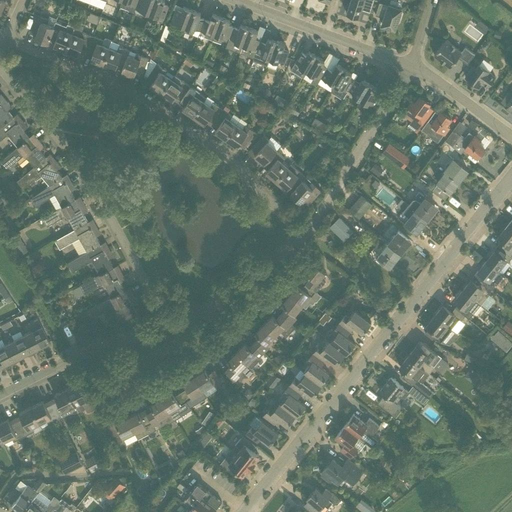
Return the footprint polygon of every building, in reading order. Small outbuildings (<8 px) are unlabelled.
[(123,0),(121,6),(135,11),(136,8),(138,0),(123,0)] [(150,13),(154,0),(138,0),(136,8),(150,13)] [(154,0),(150,13),(164,19),(169,5),(163,3),(164,0),(154,0)] [(350,0),(347,13),(349,13),(348,15),(356,18),(357,16),(359,17),(361,10),(370,13),(374,0),(350,0)] [(380,1),(375,14),(384,17),(382,24),(386,25),(386,26),(391,27),(395,28),(397,21),(399,22),(402,14),(400,13),(401,8),(402,2),(396,0),(390,0),(389,4),(380,1)] [(176,8),(172,19),(171,21),(185,27),(192,9),(183,6),(182,10),(176,8)] [(61,7),(59,14),(63,16),(63,15),(64,16),(67,9),(66,9),(66,8),(61,7)] [(201,12),(192,9),(185,27),(184,30),(193,34),(195,27),(200,29),(204,18),(199,17),(201,12)] [(200,29),(206,32),(204,35),(213,38),(221,16),(213,13),(210,21),(204,18),(200,29)] [(48,18),(37,14),(31,30),(37,32),(35,37),(48,42),(50,37),(54,26),(47,23),(48,18)] [(234,26),(229,24),(230,20),(221,16),(213,38),(222,42),(222,39),(228,41),(234,26)] [(56,39),(55,41),(54,45),(66,49),(75,26),(67,23),(66,25),(56,21),(54,26),(50,37),(56,39)] [(93,35),(82,31),(76,22),(75,26),(66,49),(79,54),(81,49),(87,51),(93,35)] [(484,33),(489,27),(484,23),(479,30),(484,33)] [(240,52),(249,27),(241,24),(239,28),(234,26),(228,41),(226,46),(240,52)] [(258,31),(249,27),(240,52),(254,57),(256,53),(260,40),(255,38),(258,31)] [(135,36),(137,30),(131,28),(129,34),(135,36)] [(501,38),(502,31),(496,29),(494,37),(501,38)] [(112,41),(112,40),(106,37),(104,38),(104,40),(93,35),(87,51),(93,54),(91,59),(103,64),(112,41)] [(254,57),(253,59),(267,65),(270,59),(276,41),(268,38),(266,42),(260,40),(256,53),(254,57)] [(434,55),(450,66),(458,56),(468,63),(475,53),(465,46),(461,51),(446,39),(434,55)] [(119,44),(112,41),(103,64),(116,69),(118,63),(123,66),(130,50),(119,45),(119,44)] [(270,59),(267,65),(276,68),(278,62),(279,60),(285,62),(289,51),(283,49),(285,44),(276,41),(270,59)] [(123,66),(121,71),(134,76),(136,70),(142,73),(148,57),(130,50),(123,66)] [(295,62),(291,69),(296,72),(295,74),(301,78),(302,76),(304,77),(307,72),(317,56),(309,51),(306,55),(301,52),(295,62)] [(188,55),(184,61),(191,67),(196,60),(188,55)] [(307,72),(304,77),(311,81),(317,84),(318,83),(321,77),(327,67),(322,64),(325,60),(317,56),(307,72)] [(158,63),(148,77),(153,81),(150,85),(161,93),(174,74),(158,63)] [(321,77),(318,83),(331,90),(331,89),(334,84),(335,84),(344,68),(336,63),(332,70),(327,67),(321,77)] [(221,64),(218,70),(223,73),(227,67),(221,64)] [(480,81),(488,87),(495,76),(490,72),(479,64),(476,68),(473,65),(464,77),(477,86),(480,81)] [(343,98),(348,90),(349,90),(355,80),(350,77),(352,73),(344,68),(335,84),(334,84),(331,89),(333,91),(334,93),(343,98)] [(172,101),(174,98),(176,96),(181,100),(190,86),(174,74),(161,93),(172,101)] [(361,100),(370,84),(362,79),(360,83),(355,80),(349,90),(353,93),(352,95),(361,100)] [(361,100),(368,104),(369,102),(374,105),(380,95),(375,92),(378,88),(370,84),(361,100)] [(190,86),(181,100),(186,103),(185,105),(184,106),(183,108),(194,116),(204,101),(207,97),(190,86)] [(0,127),(1,126),(2,126),(13,117),(13,116),(4,106),(8,102),(1,93),(0,93),(0,127)] [(410,108),(405,114),(412,120),(408,125),(419,133),(422,129),(435,111),(428,106),(430,103),(420,95),(415,102),(413,100),(408,107),(410,108)] [(204,101),(194,116),(205,123),(208,119),(213,122),(223,108),(213,102),(211,106),(204,101)] [(290,112),(293,107),(287,103),(284,109),(290,112)] [(218,126),(215,131),(226,138),(236,124),(230,119),(232,115),(223,108),(213,122),(218,126)] [(435,111),(422,129),(427,133),(428,132),(439,140),(449,126),(446,125),(451,118),(441,111),(439,114),(435,111)] [(17,113),(13,116),(13,117),(2,126),(1,126),(0,127),(0,140),(8,134),(18,146),(18,147),(30,136),(21,126),(25,122),(17,113)] [(314,127),(319,119),(315,117),(310,125),(314,127)] [(472,119),(468,124),(474,129),(478,124),(472,119)] [(236,124),(226,138),(237,146),(239,144),(239,143),(240,141),(246,145),(248,146),(252,141),(250,140),(256,131),(246,124),(243,128),(236,124)] [(348,132),(353,135),(357,129),(351,125),(348,132)] [(453,129),(445,140),(452,145),(453,145),(461,152),(465,147),(477,157),(480,154),(482,156),(487,150),(484,148),(485,147),(479,143),(481,140),(476,137),(469,131),(465,136),(461,134),(461,135),(453,129)] [(311,139),(316,134),(312,130),(307,135),(311,139)] [(338,135),(327,130),(325,134),(336,139),(338,135)] [(18,146),(0,161),(7,168),(18,160),(23,166),(29,161),(34,167),(46,156),(37,145),(41,142),(34,133),(30,136),(18,147),(18,146)] [(264,134),(248,151),(263,164),(276,150),(277,150),(277,149),(281,144),(272,136),(269,139),(264,134)] [(327,148),(331,143),(327,139),(323,144),(327,148)] [(449,155),(455,147),(452,145),(445,140),(439,148),(449,155)] [(389,142),(382,151),(397,162),(404,153),(389,142)] [(269,167),(268,168),(266,171),(276,180),(288,166),(282,161),(285,158),(277,150),(276,150),(263,164),(264,165),(265,163),(269,167)] [(50,153),(46,156),(34,167),(17,180),(24,188),(41,175),(50,186),(63,177),(63,176),(54,165),(57,162),(50,153)] [(446,170),(458,180),(468,169),(454,158),(445,170),(446,170)] [(306,176),(297,168),(291,163),(288,166),(276,180),(286,189),(290,185),(295,189),(303,180),(306,176)] [(375,163),(370,170),(376,174),(382,167),(375,163)] [(450,191),(458,180),(446,170),(445,170),(437,181),(450,191)] [(54,194),(62,207),(76,199),(75,198),(69,186),(73,184),(67,174),(63,176),(63,177),(50,186),(31,198),(37,206),(54,194)] [(376,188),(380,183),(376,179),(372,184),(376,188)] [(303,180),(295,189),(293,190),(291,193),(301,202),(305,198),(310,202),(321,189),(312,181),(309,185),(303,180)] [(449,193),(444,189),(438,185),(437,184),(433,189),(444,199),(445,198),(449,193)] [(413,198),(409,203),(428,219),(436,209),(433,206),(435,203),(425,195),(421,201),(416,197),(413,198)] [(88,221),(81,209),(85,206),(80,196),(75,198),(76,199),(62,207),(57,209),(43,217),(47,226),(66,215),(74,229),(75,229),(88,221)] [(402,211),(398,216),(405,221),(414,229),(417,226),(420,229),(428,219),(409,203),(403,210),(402,211)] [(352,204),(349,208),(360,218),(363,213),(352,204)] [(354,230),(339,216),(330,225),(329,226),(332,228),(333,230),(344,240),(354,230)] [(13,230),(6,217),(1,220),(7,233),(13,230)] [(80,237),(87,251),(88,251),(101,244),(101,243),(97,237),(94,231),(98,229),(92,219),(88,221),(75,229),(74,229),(55,240),(60,248),(80,237)] [(511,232),(506,227),(497,237),(502,241),(498,245),(511,256),(511,232)] [(401,252),(411,240),(399,229),(388,242),(401,252)] [(19,235),(11,239),(16,247),(24,243),(19,235)] [(105,241),(101,243),(101,244),(88,251),(87,251),(80,255),(68,262),(73,271),(92,260),(100,274),(114,267),(114,266),(107,254),(111,251),(105,241)] [(388,242),(378,255),(387,263),(390,260),(393,262),(401,252),(388,242)] [(511,256),(498,245),(487,260),(498,269),(503,273),(510,263),(508,262),(511,256)] [(491,288),(495,283),(497,284),(505,275),(498,269),(487,260),(478,270),(485,275),(481,280),(491,288)] [(325,272),(313,262),(304,272),(311,277),(306,282),(316,290),(321,285),(322,286),(325,282),(320,278),(325,272)] [(126,290),(125,289),(119,277),(123,275),(118,264),(114,266),(114,267),(100,274),(80,284),(84,293),(104,283),(111,297),(126,290)] [(37,266),(30,271),(35,280),(42,275),(37,266)] [(489,294),(488,293),(491,288),(481,280),(478,284),(471,279),(463,289),(481,304),(489,294)] [(298,284),(290,294),(302,304),(306,307),(310,302),(313,304),(316,300),(316,301),(321,294),(316,290),(306,282),(302,288),(298,284)] [(130,287),(125,289),(126,290),(111,297),(91,307),(96,316),(116,306),(123,320),(137,313),(131,300),(135,298),(130,287)] [(463,289),(455,299),(459,302),(456,307),(465,315),(469,311),(473,314),(481,304),(463,289)] [(302,304),(290,294),(282,305),(286,308),(281,313),(291,322),(296,316),(294,314),(302,304)] [(465,315),(456,307),(452,311),(443,304),(435,315),(451,328),(459,318),(461,320),(465,315)] [(36,310),(33,305),(27,308),(30,313),(36,310)] [(363,333),(371,322),(355,309),(349,316),(346,313),(339,322),(350,331),(354,326),(363,333)] [(325,311),(319,320),(327,326),(334,317),(325,311)] [(273,314),(264,324),(275,335),(280,330),(286,336),(296,326),(291,322),(281,313),(277,318),(273,314)] [(431,328),(426,333),(432,337),(441,341),(451,328),(435,315),(427,325),(431,328)] [(37,317),(27,322),(31,330),(41,325),(37,317)] [(511,322),(508,320),(502,327),(511,335),(511,334),(511,322)] [(314,326),(323,333),(327,327),(318,321),(314,326)] [(346,353),(355,342),(347,336),(350,331),(339,322),(332,330),(336,333),(330,340),(345,352),(346,353)] [(267,344),(275,335),(264,324),(255,333),(259,337),(254,342),(263,351),(268,345),(267,344)] [(46,346),(50,344),(41,325),(31,330),(39,346),(45,343),(46,346)] [(511,341),(498,329),(493,335),(508,348),(511,343),(511,341)] [(34,348),(39,346),(31,330),(22,335),(32,353),(36,351),(34,348)] [(28,355),(32,353),(22,335),(14,339),(21,355),(26,352),(28,355)] [(83,335),(76,338),(79,344),(86,340),(83,335)] [(14,362),(18,360),(16,357),(21,355),(14,339),(4,344),(14,362)] [(328,356),(337,363),(345,352),(330,340),(329,339),(323,346),(320,343),(313,352),(324,361),(328,356)] [(441,356),(421,339),(408,355),(429,372),(441,356)] [(258,356),(263,351),(254,342),(249,346),(245,343),(236,352),(252,367),(261,358),(258,356)] [(10,364),(14,362),(4,344),(0,346),(0,357),(3,364),(8,361),(10,364)] [(231,365),(226,370),(238,382),(244,376),(248,376),(255,369),(252,367),(236,352),(227,361),(231,365)] [(321,383),(329,373),(321,366),(324,361),(313,352),(306,360),(310,363),(304,370),(321,383)] [(279,354),(274,357),(277,363),(282,360),(279,354)] [(408,355),(400,366),(406,370),(401,376),(412,385),(413,383),(423,391),(429,397),(433,392),(427,387),(427,386),(421,382),(429,372),(408,355)] [(297,375),(289,384),(301,393),(305,389),(313,395),(322,384),(321,383),(304,370),(301,368),(295,374),(297,375)] [(465,376),(474,382),(479,375),(471,368),(465,376)] [(221,381),(214,370),(208,374),(205,369),(194,376),(202,390),(213,383),(215,385),(221,381)] [(273,387),(280,378),(274,373),(266,382),(273,387)] [(186,388),(180,392),(187,403),(187,402),(190,406),(190,407),(206,396),(202,390),(194,376),(183,383),(186,388)] [(385,394),(379,402),(396,416),(403,407),(399,404),(394,400),(404,387),(391,376),(380,390),(385,394)] [(79,382),(67,388),(75,405),(74,405),(77,411),(78,412),(97,402),(87,384),(81,387),(79,382)] [(297,416),(306,405),(297,398),(301,393),(289,384),(283,393),(286,395),(281,402),(280,403),(296,415),(297,416)] [(428,398),(423,394),(413,386),(409,390),(424,402),(428,398)] [(248,387),(242,394),(248,399),(254,393),(248,387)] [(55,394),(57,399),(51,403),(59,418),(70,412),(76,412),(77,411),(74,405),(75,405),(67,388),(55,394)] [(161,398),(175,419),(180,416),(181,413),(180,412),(190,406),(187,402),(187,403),(180,392),(175,395),(172,391),(161,398)] [(153,409),(147,412),(147,414),(156,428),(157,428),(166,422),(169,422),(174,419),(175,419),(161,398),(150,405),(151,405),(153,409)] [(44,400),(31,406),(40,423),(42,427),(44,429),(50,426),(49,423),(59,418),(51,403),(46,405),(44,400)] [(287,425),(296,415),(280,403),(281,402),(279,401),(274,409),(270,406),(263,415),(275,424),(279,419),(287,425)] [(19,412),(21,415),(22,417),(16,420),(24,436),(34,431),(32,426),(40,423),(31,406),(19,412)] [(139,411),(127,417),(135,432),(138,438),(156,428),(147,414),(142,417),(139,412),(139,411)] [(354,413),(344,425),(358,436),(363,440),(368,433),(372,435),(380,425),(369,417),(365,422),(354,413)] [(250,427),(246,432),(258,442),(262,436),(270,443),(279,432),(262,419),(256,415),(250,422),(248,426),(250,427)] [(219,416),(214,421),(219,425),(223,420),(219,416)] [(114,421),(108,424),(110,429),(116,440),(120,446),(126,443),(123,438),(135,432),(127,417),(118,422),(117,420),(114,421)] [(0,432),(3,439),(4,440),(4,441),(12,437),(14,441),(24,436),(16,420),(11,423),(8,418),(0,422),(0,432)] [(366,442),(344,425),(335,436),(344,444),(340,449),(351,457),(358,449),(360,450),(366,442)] [(202,426),(196,430),(199,435),(205,431),(202,426)] [(116,440),(110,429),(105,431),(111,442),(116,440)] [(208,431),(203,438),(208,442),(213,436),(208,431)] [(241,448),(237,453),(252,465),(255,462),(254,461),(259,454),(253,449),(256,445),(243,434),(235,444),(241,448)] [(183,449),(177,453),(180,458),(186,454),(183,449)] [(228,453),(220,463),(233,474),(237,469),(243,474),(248,468),(250,469),(252,465),(237,453),(232,449),(228,453)] [(76,451),(59,460),(66,473),(83,464),(76,451)] [(324,471),(322,474),(329,480),(331,477),(338,483),(343,476),(353,484),(363,471),(348,458),(344,464),(338,459),(337,461),(333,458),(332,459),(329,456),(325,461),(328,463),(323,470),(324,471)] [(102,458),(88,466),(91,471),(105,464),(102,458)] [(174,468),(171,461),(157,468),(161,475),(174,468)] [(386,461),(383,469),(390,472),(393,463),(386,461)] [(437,465),(436,463),(425,467),(428,472),(443,466),(442,463),(437,465)] [(114,476),(104,488),(106,489),(113,496),(114,497),(125,485),(124,485),(130,478),(116,478),(114,476)] [(33,486),(35,487),(40,491),(47,482),(40,477),(33,486)] [(143,485),(141,487),(146,493),(153,487),(148,481),(143,485)] [(188,488),(180,482),(177,486),(185,492),(188,488)] [(198,482),(191,490),(186,497),(194,503),(192,506),(198,511),(197,511),(213,511),(216,509),(216,508),(222,501),(206,489),(207,489),(198,482)] [(65,491),(67,493),(74,492),(73,484),(71,483),(65,491)] [(32,500),(36,495),(40,491),(35,487),(34,489),(27,484),(22,491),(19,489),(12,498),(16,500),(12,504),(21,511),(32,499),(32,500)] [(309,500),(305,505),(313,511),(316,511),(319,508),(324,502),(328,506),(333,501),(334,502),(338,502),(340,498),(327,487),(323,492),(316,487),(307,498),(309,500)] [(32,499),(21,511),(39,511),(41,510),(44,511),(49,511),(55,505),(50,501),(48,504),(36,495),(32,500),(32,499)] [(71,511),(72,511),(58,500),(55,505),(49,511),(71,511)] [(181,511),(197,511),(198,511),(192,506),(189,503),(181,511)]
